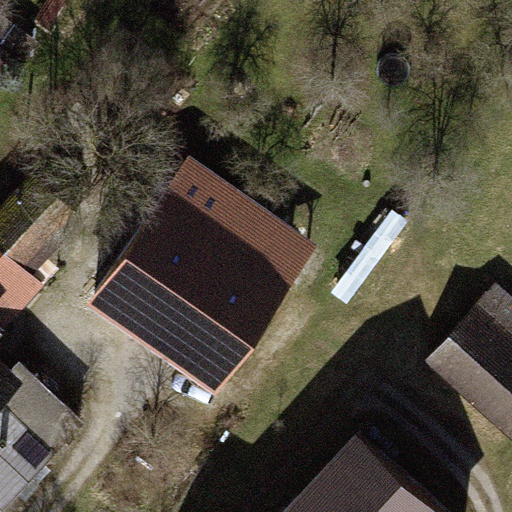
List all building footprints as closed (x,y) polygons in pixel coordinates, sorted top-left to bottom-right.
[(0,30),(32,56),(45,39),(0,3),(0,30)] [(0,111),(38,62),(0,33),(0,111)] [(85,211),(36,173),(0,219),(0,235),(41,267),(85,211)] [(511,291),(496,278),(426,356),(511,432),(511,291)] [(41,327),(0,292),(0,459),(66,382),(24,347),(41,327)] [(481,511),(390,427),(310,511),(481,511)]
